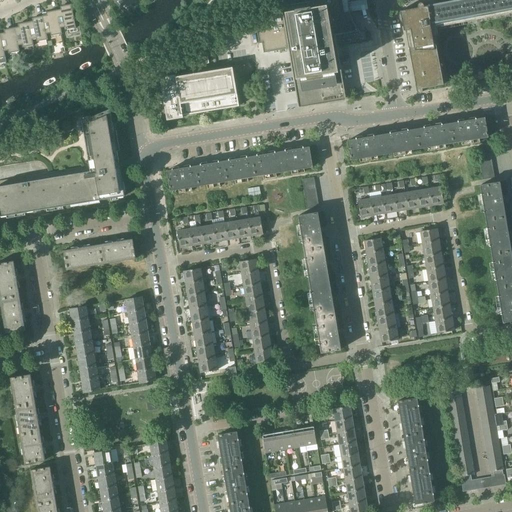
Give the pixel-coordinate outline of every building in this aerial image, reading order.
[(112,0),(120,8),(127,2),(124,0),(112,0)] [(259,27),(256,27),(259,44),(262,43),(264,53),(288,49),(291,48),(294,64),(297,78),(297,82),(299,90),(299,91),(314,89),(340,84),(338,72),(333,48),(333,44),(332,44),(330,36),(332,36),(335,35),(358,31),(359,33),(360,32),(359,31),(359,30),(358,29),(357,27),(356,26),(355,25),(354,23),(354,22),(353,21),(352,19),(352,18),(351,16),(351,15),(350,13),(350,12),(349,11),(353,10),(358,9),(357,2),(348,3),(348,2),(348,1),(348,0),(308,0),(309,2),(296,4),(295,0),(289,0),(290,5),(281,6),(282,13),(258,17),(259,27)] [(399,13),(399,14),(399,15),(399,16),(399,17),(399,18),(399,19),(400,20),(400,21),(401,21),(401,22),(402,22),(404,30),(405,30),(416,90),(416,91),(417,91),(417,92),(418,93),(419,93),(420,93),(421,93),(421,92),(422,92),(422,91),(422,90),(422,89),(443,84),(436,46),(433,30),(432,24),(511,9),(511,0),(456,0),(429,5),(429,4),(428,4),(428,5),(424,6),(424,5),(423,5),(423,4),(423,3),(422,3),(421,3),(420,3),(419,3),(419,4),(418,4),(418,5),(418,6),(418,7),(400,11),(400,12),(399,13)] [(60,28),(61,28),(64,27),(65,30),(76,28),(71,4),(63,6),(64,8),(57,10),(60,28)] [(46,34),(47,34),(50,33),(51,36),(62,34),(61,28),(60,28),(57,10),(49,11),(50,14),(43,16),(46,34)] [(32,39),(33,39),(36,39),(37,42),(48,39),(47,34),(46,34),(43,16),(35,17),(36,20),(28,22),(32,39)] [(18,45),(19,45),(22,45),(23,48),(34,45),(33,39),(32,39),(28,22),(21,23),(22,26),(14,28),(18,45)] [(4,51),(8,50),(9,53),(20,51),(19,45),(18,45),(14,28),(7,29),(7,32),(0,33),(4,51)] [(182,58),(184,67),(208,63),(206,54),(182,58)] [(238,105),(236,89),(232,67),(176,76),(175,74),(160,77),(167,120),(183,117),(182,115),(238,105)] [(85,140),(89,167),(90,171),(0,186),(0,216),(25,213),(25,212),(36,211),(35,208),(39,208),(40,210),(46,209),(63,206),(79,203),(125,196),(120,166),(119,162),(110,110),(110,109),(82,122),(85,140)] [(468,120),(452,123),(455,142),(487,136),(484,117),(468,120)] [(455,142),(452,123),(435,125),(418,128),(421,147),(455,142)] [(384,134),(387,153),(421,147),(418,128),(401,131),(384,134)] [(387,153),(384,134),(366,137),(347,140),(350,159),(387,153)] [(294,149),(280,151),(283,171),(312,166),(309,147),(294,149)] [(477,150),(478,156),(490,153),(489,147),(477,150)] [(252,156),(255,176),(283,171),(280,151),(266,154),(252,156)] [(491,159),(490,153),(478,156),(479,162),(491,159)] [(227,181),(255,176),(252,156),(238,159),(224,161),(227,181)] [(492,165),(491,159),(479,162),(480,168),(492,165)] [(199,185),(227,181),(224,161),(210,163),(196,166),(199,185)] [(493,171),(492,165),(480,168),(481,173),(493,171)] [(199,185),(196,166),(181,168),(167,170),(170,190),(199,185)] [(494,177),(493,171),(481,173),(482,179),(494,177)] [(486,220),(505,216),(499,182),(480,185),(486,220)] [(429,189),(432,205),(443,203),(441,187),(429,189)] [(420,207),(432,205),(429,189),(417,191),(420,207)] [(408,209),(420,207),(417,191),(405,193),(408,209)] [(396,211),(408,209),(405,193),(393,195),(396,211)] [(393,195),(382,197),(381,197),(384,213),(396,211),(393,195)] [(377,198),(371,199),(369,199),(372,215),(384,213),(381,197),(377,198)] [(372,215),(369,199),(365,200),(358,201),(360,217),(372,215)] [(317,212),(298,215),(300,224),(301,233),(303,241),(304,250),(323,246),(321,232),(320,229),(320,227),(317,212)] [(486,220),(491,254),(510,250),(505,216),(486,220)] [(248,219),(251,235),(263,233),(260,217),(248,219)] [(239,237),(251,235),(248,219),(236,221),(239,237)] [(227,239),(239,237),(236,221),(224,223),(227,239)] [(215,241),(227,239),(224,223),(212,225),(215,241)] [(203,243),(215,241),(212,225),(201,227),(203,243)] [(191,245),(203,243),(201,227),(189,229),(191,245)] [(422,244),(438,241),(436,228),(420,231),(422,244)] [(180,247),(191,245),(189,229),(177,231),(180,247)] [(366,253),(382,250),(380,238),(364,240),(366,253)] [(132,239),(98,245),(101,264),(135,258),(132,239)] [(441,254),(438,241),(422,244),(424,256),(441,254)] [(101,264),(98,245),(63,250),(66,270),(101,264)] [(323,246),(304,250),(305,258),(307,266),(308,275),(310,283),(329,280),(326,266),(326,263),(325,261),(323,246)] [(385,263),(382,250),(366,253),(368,266),(385,263)] [(491,254),(497,288),(511,284),(511,259),(510,250),(491,254)] [(443,266),(441,254),(424,256),(427,269),(443,266)] [(242,274),(258,271),(256,259),(239,261),(242,274)] [(0,298),(19,295),(16,276),(13,261),(0,263),(0,298)] [(387,276),(385,263),(368,266),(370,279),(387,276)] [(445,279),(443,266),(427,269),(429,282),(445,279)] [(186,283),(202,281),(200,268),(184,271),(186,283)] [(260,284),(258,271),(242,274),(244,287),(260,284)] [(389,289),(387,276),(370,279),(373,291),(389,289)] [(447,292),(445,279),(429,282),(431,294),(447,292)] [(329,280),(310,283),(311,292),(312,301),(314,309),(315,318),(334,314),(332,300),(332,297),(331,295),(329,280)] [(204,293),(202,281),(186,283),(188,296),(204,293)] [(262,297),(260,284),(244,287),(246,300),(262,297)] [(511,284),(497,288),(503,322),(511,320),(511,284)] [(391,301),(389,289),(373,291),(375,304),(391,301)] [(449,304),(447,292),(431,294),(433,307),(449,304)] [(206,306),(204,293),(188,296),(190,309),(206,306)] [(25,330),(22,314),(19,295),(0,298),(0,300),(2,313),(4,313),(5,317),(3,317),(6,333),(25,330)] [(128,311),(144,308),(142,297),(126,299),(128,311)] [(264,310),(262,297),(246,300),(248,312),(264,310)] [(393,314),(391,301),(375,304),(377,317),(393,314)] [(451,317),(449,304),(433,307),(435,320),(451,317)] [(69,309),(71,321),(88,318),(86,306),(69,309)] [(208,319),(206,306),(190,309),(192,322),(208,319)] [(146,320),(144,308),(128,311),(130,323),(146,320)] [(266,322),(264,310),(248,312),(250,325),(266,322)] [(334,314),(315,318),(317,326),(318,335),(320,343),(321,352),(340,349),(338,334),(337,331),(337,329),(334,314)] [(395,327),(393,314),(377,317),(379,329),(395,327)] [(453,330),(451,317),(435,320),(437,333),(453,330)] [(90,330),(88,318),(71,321),(73,333),(90,330)] [(210,332),(208,319),(192,322),(194,334),(210,332)] [(148,332),(146,320),(130,323),(131,335),(148,332)] [(268,335),(266,322),(250,325),(252,338),(268,335)] [(397,339),(395,327),(379,329),(381,342),(397,339)] [(92,342),(90,330),(73,333),(75,344),(92,342)] [(150,344),(148,332),(131,335),(133,347),(150,344)] [(213,344),(210,332),(194,334),(196,347),(213,344)] [(271,348),(268,335),(252,338),(254,350),(271,348)] [(94,354),(92,342),(75,344),(77,356),(94,354)] [(152,356),(150,344),(133,347),(135,359),(152,356)] [(215,357),(213,344),(196,347),(198,360),(215,357)] [(271,348),(254,350),(256,363),(273,360),(271,348)] [(96,365),(94,354),(77,356),(79,368),(96,365)] [(154,368),(152,356),(135,359),(137,371),(154,368)] [(215,357),(198,360),(201,372),(217,370),(215,357)] [(98,377),(96,365),(79,368),(81,380),(98,377)] [(236,375),(235,366),(227,368),(228,376),(236,375)] [(156,380),(154,368),(137,371),(139,383),(156,380)] [(35,403),(32,387),(30,374),(10,377),(12,386),(14,398),(15,406),(35,403)] [(100,389),(98,377),(81,380),(83,392),(100,389)] [(475,387),(476,393),(490,391),(489,385),(475,387)] [(448,399),(461,396),(460,390),(446,392),(448,399)] [(491,397),(490,391),(476,393),(477,399),(491,397)] [(462,403),(461,396),(448,399),(449,405),(462,403)] [(492,403),(491,397),(477,399),(478,405),(492,403)] [(403,435),(422,432),(417,398),(398,401),(403,435)] [(39,431),(37,415),(35,403),(15,406),(16,414),(17,414),(19,426),(18,426),(20,434),(39,431)] [(463,409),(462,403),(449,405),(450,411),(463,409)] [(493,409),(492,403),(478,405),(479,411),(493,409)] [(335,420),(352,418),(350,406),(333,409),(335,420)] [(464,416),(463,409),(450,411),(451,418),(464,416)] [(494,415),(493,409),(479,411),(480,417),(494,415)] [(495,421),(494,415),(480,417),(481,423),(495,421)] [(465,422),(464,416),(451,418),(452,424),(465,422)] [(354,430),(352,418),(335,420),(337,432),(354,430)] [(496,427),(495,422),(495,421),(481,423),(482,429),(496,427)] [(466,429),(465,422),(452,424),(453,431),(466,429)] [(313,426),(303,428),(306,446),(316,444),(313,426)] [(497,433),(496,431),(496,427),(482,429),(483,435),(497,433)] [(296,447),(306,446),(303,428),(293,430),(296,447)] [(467,435),(466,429),(453,431),(454,437),(467,435)] [(285,449),(296,447),(293,430),(283,431),(285,449)] [(356,442),(354,430),(337,432),(339,444),(356,442)] [(44,460),(41,443),(39,431),(20,434),(21,442),(22,442),(24,454),(23,454),(24,463),(44,460)] [(223,469),(242,466),(237,431),(217,435),(220,452),(223,469)] [(275,451),(285,449),(283,431),(272,433),(275,451)] [(428,466),(422,432),(403,435),(409,469),(428,466)] [(265,452),(275,451),(272,433),(262,435),(265,452)] [(498,439),(497,433),(483,435),(484,441),(498,439)] [(468,441),(467,435),(454,437),(455,444),(468,441)] [(499,445),(498,439),(484,441),(485,447),(499,445)] [(150,443),(152,455),(168,452),(166,440),(150,443)] [(469,448),(468,441),(455,444),(456,450),(469,448)] [(358,454),(356,442),(339,444),(341,456),(358,454)] [(500,451),(499,445),(485,447),(487,453),(500,451)] [(471,454),(469,448),(456,450),(457,457),(471,454)] [(96,464),(112,462),(110,450),(94,453),(96,464)] [(501,457),(500,451),(487,453),(488,459),(501,457)] [(170,464),(168,452),(152,455),(154,467),(170,464)] [(360,465),(358,454),(341,456),(343,468),(360,465)] [(472,461),(471,454),(457,457),(458,463),(472,461)] [(310,467),(310,471),(321,470),(318,456),(313,457),(314,466),(313,466),(310,467)] [(502,463),(501,457),(488,459),(489,465),(502,463)] [(473,467),(472,461),(458,463),(459,469),(473,467)] [(114,474),(112,462),(96,464),(98,476),(114,474)] [(494,470),(502,469),(503,469),(502,463),(489,465),(490,471),(494,470)] [(172,476),(170,464),(154,467),(156,479),(172,476)] [(362,477),(360,465),(343,468),(345,480),(362,477)] [(55,501),(52,482),(50,466),(30,470),(33,485),(35,485),(36,489),(34,489),(36,504),(55,501)] [(248,500),(242,466),(223,469),(226,486),(229,503),(248,500)] [(434,500),(428,466),(409,469),(415,504),(422,502),(422,503),(426,503),(425,502),(434,500)] [(474,474),(473,467),(459,469),(461,476),(462,476),(470,474),(474,474)] [(502,469),(494,470),(495,477),(491,477),(492,485),(504,483),(503,476),(502,469)] [(116,485),(114,474),(98,476),(100,488),(116,485)] [(470,474),(462,476),(463,482),(462,482),(464,490),(475,488),(474,480),(471,481),(470,474)] [(174,488),(172,476),(156,479),(158,491),(174,488)] [(364,489),(362,477),(345,480),(347,492),(364,489)] [(118,497),(116,485),(100,488),(102,500),(118,497)] [(176,500),(174,488),(158,491),(159,503),(176,500)] [(366,501),(364,489),(347,492),(349,504),(366,501)] [(315,498),(317,511),(327,511),(325,496),(315,498)] [(120,509),(118,497),(102,500),(104,511),(120,509)] [(306,511),(317,511),(315,498),(304,500),(306,511)] [(176,511),(178,511),(176,500),(159,503),(161,511),(176,511)] [(249,511),(248,500),(229,503),(230,511),(249,511)] [(295,511),(306,511),(304,500),(294,501),(295,511)] [(57,511),(55,501),(36,504),(37,511),(57,511)] [(285,511),(295,511),(294,501),(284,503),(285,511)] [(367,511),(366,501),(349,504),(350,511),(367,511)] [(285,511),(284,503),(274,505),(274,511),(285,511)]
